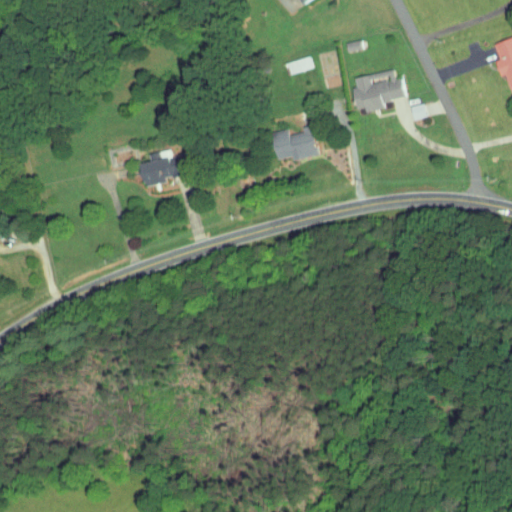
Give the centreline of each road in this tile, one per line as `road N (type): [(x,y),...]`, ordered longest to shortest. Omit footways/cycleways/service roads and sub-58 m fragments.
road 1 (tertiary): [(0,339),(72,296),(243,233),(433,196),(511,207)]
road 2 (residential): [(490,202),(396,0)]
